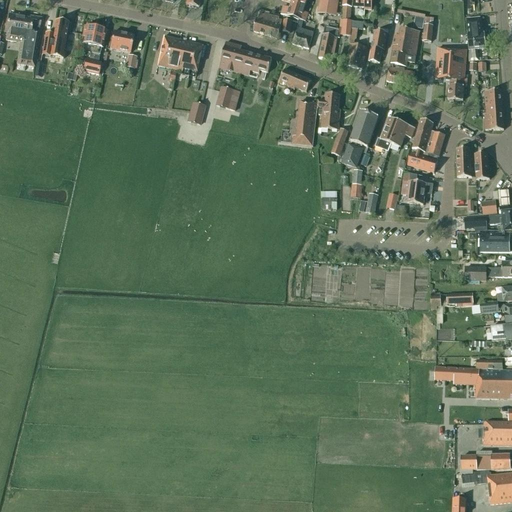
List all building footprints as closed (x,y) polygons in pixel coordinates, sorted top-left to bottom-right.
[(198,9),(199,0),(186,0),(185,6),(198,9)] [(299,21),(303,22),(305,23),(308,14),(303,13),(307,0),(281,0),(281,1),(291,4),(289,9),(283,7),(281,15),(299,21)] [(336,11),(338,1),(332,0),(320,0),(320,7),(325,8),(324,14),(331,16),(332,10),(336,11)] [(350,22),(351,8),(351,7),(352,0),(343,0),(343,7),(342,21),(341,21),(340,26),(343,26),(342,36),(350,37),(351,29),(351,22),(350,22)] [(266,36),(269,15),(264,14),(264,16),(259,15),(258,20),(256,20),(253,33),(266,36)] [(38,33),(39,27),(40,27),(41,19),(19,15),(18,17),(8,16),(5,34),(6,34),(4,41),(20,44),(16,65),(33,68),(37,46),(36,46),(38,33)] [(269,15),(266,36),(278,40),(282,21),(278,20),(279,18),(269,15)] [(432,27),(433,19),(425,18),(424,26),(423,26),(422,42),(431,43),(433,27),(432,27)] [(481,34),(480,19),(466,21),(468,36),(467,36),(468,51),(469,62),(479,61),(478,50),(486,49),(485,34),(481,34)] [(45,34),(41,56),(42,57),(42,55),(62,59),(62,60),(63,60),(69,25),(69,24),(55,21),(54,22),(55,22),(53,35),(45,34)] [(283,21),(281,32),(290,34),(292,22),(283,21)] [(308,52),(309,50),(313,34),(301,30),(303,22),(299,21),(292,45),(300,47),(300,49),(308,52)] [(97,64),(99,55),(100,49),(101,49),(105,31),(85,27),(79,55),(89,57),(89,62),(85,61),(82,73),(98,76),(101,65),(97,64)] [(332,64),(338,31),(325,28),(318,59),(332,64)] [(356,40),(358,30),(351,29),(350,37),(349,44),(350,44),(347,58),(350,59),(349,68),(362,71),(366,48),(354,45),(354,41),(356,40)] [(407,62),(414,64),(420,33),(401,30),(400,37),(394,36),(392,47),(395,47),(394,53),(392,52),(390,64),(406,67),(407,62)] [(371,49),(369,62),(379,64),(381,51),(384,52),(387,34),(374,32),(373,38),(371,49)] [(129,55),(133,37),(113,33),(109,50),(129,55)] [(196,76),(202,47),(163,38),(157,67),(196,76)] [(268,74),(271,60),(240,51),(241,47),(226,43),(219,69),(249,77),(250,72),(259,74),(259,71),(268,74)] [(437,49),(435,80),(437,81),(443,81),(450,81),(449,87),(448,87),(447,101),(463,102),(464,88),(466,88),(467,80),(464,79),(466,51),(437,49)] [(127,56),(125,69),(134,70),(137,58),(127,56)] [(37,64),(34,78),(40,79),(43,65),(37,64)] [(486,73),(486,64),(478,65),(478,73),(486,73)] [(389,68),(386,82),(412,87),(415,73),(404,71),(405,69),(400,68),(395,67),(395,70),(389,68)] [(306,93),(311,81),(298,76),(285,70),(279,84),(292,89),(295,90),(296,88),(306,93)] [(239,93),(222,88),(216,107),(234,111),(239,93)] [(487,112),(502,111),(501,91),(484,92),(485,107),(486,107),(487,112)] [(324,109),(338,111),(340,97),(326,94),(325,102),(318,101),(317,107),(320,107),(324,108),(324,109)] [(312,148),(317,105),(300,103),(296,137),(293,137),(292,145),(312,148)] [(200,127),(206,108),(192,104),(187,123),(200,127)] [(338,111),(324,109),(323,109),(323,111),(319,110),(319,116),(322,116),(321,129),(339,131),(340,111),(338,111)] [(367,152),(379,118),(360,111),(350,142),(353,143),(351,147),(349,146),(342,165),(356,170),(362,154),(366,155),(367,152)] [(502,111),(487,112),(487,117),(484,117),(485,131),(503,130),(502,111)] [(389,144),(398,122),(389,119),(381,141),(379,140),(376,148),(388,153),(391,145),(389,144)] [(434,134),(431,133),(433,125),(420,121),(412,150),(420,153),(419,157),(411,155),(407,167),(434,174),(438,162),(437,162),(438,158),(439,158),(445,137),(435,134),(434,134)] [(415,129),(398,122),(389,144),(391,145),(401,149),(405,136),(411,138),(415,129)] [(339,158),(349,133),(340,129),(331,154),(339,158)] [(471,162),(470,150),(456,150),(456,162),(457,178),(471,178),(471,162)] [(475,169),(488,168),(487,155),(474,155),(475,169)] [(363,156),(359,166),(366,168),(370,159),(363,156)] [(488,168),(475,169),(476,181),(489,180),(488,168)] [(361,186),(362,172),(354,171),(352,186),(361,186)] [(426,185),(417,183),(418,178),(411,177),(410,183),(403,182),(402,196),(408,197),(407,204),(423,206),(426,185)] [(501,192),(502,207),(511,206),(511,205),(510,191),(501,192)] [(322,199),(322,211),(337,210),(337,192),(321,193),(321,199),(322,199)] [(369,195),(367,204),(361,203),(359,213),(374,216),(378,196),(369,195)] [(398,197),(390,195),(386,209),(395,211),(398,197)] [(481,203),(482,217),(497,215),(495,202),(481,203)] [(502,217),(489,218),(489,226),(503,224),(503,232),(504,235),(510,235),(510,241),(511,240),(511,206),(498,208),(499,213),(501,213),(502,217)] [(486,218),(464,219),(465,230),(475,230),(487,229),(486,218)] [(480,232),(480,254),(510,254),(510,255),(511,254),(511,240),(510,241),(510,235),(504,235),(496,234),(496,232),(480,232)] [(486,278),(511,278),(511,263),(502,263),(502,269),(465,269),(465,282),(486,282),(486,278)] [(498,303),(511,301),(511,287),(502,288),(503,295),(497,295),(498,303)] [(447,306),(473,305),(473,294),(446,296),(447,306)] [(441,309),(440,296),(431,296),(432,309),(441,309)] [(506,326),(511,325),(511,324),(511,323),(511,305),(498,307),(498,303),(487,304),(487,306),(472,307),(473,315),(501,313),(500,311),(504,310),(506,326)] [(511,325),(506,326),(490,327),(492,343),(511,341),(511,325)] [(502,371),(502,362),(477,361),(476,370),(502,371)] [(436,368),(435,381),(453,382),(453,385),(470,386),(470,383),(476,383),(476,387),(476,400),(511,400),(511,371),(479,371),(436,368)] [(511,423),(508,423),(483,423),(483,447),(511,447),(511,423)] [(511,470),(511,456),(510,456),(510,455),(491,455),(491,452),(476,453),(476,457),(461,458),(462,476),(473,475),(473,471),(477,471),(477,472),(490,471),(511,470)] [(511,473),(491,476),(491,473),(489,473),(489,472),(477,472),(474,473),(474,476),(465,476),(462,477),(462,484),(474,483),(474,485),(488,484),(490,506),(511,503),(511,473)] [(465,511),(466,500),(453,499),(452,511),(465,511)]
